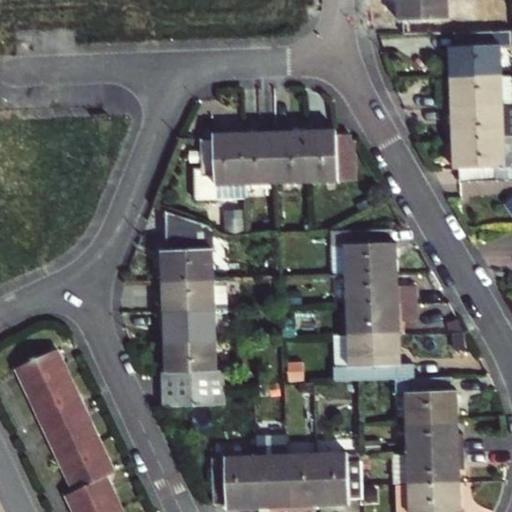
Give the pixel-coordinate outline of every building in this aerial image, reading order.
[(398,0),(400,35),(443,33),(442,18),(463,17),(461,0),(398,0)] [(452,44),(453,79),(503,77),(503,46),(511,46),(511,41),(511,30),(506,31),(456,33),(456,44),(452,44)] [(447,90),(447,108),(505,106),(503,77),(453,79),(453,90),(447,90)] [(454,125),(454,138),(506,136),(505,106),(447,108),(448,126),(454,125)] [(293,125),(275,126),(277,182),(307,181),(305,130),(293,130),(293,125)] [(277,182),(275,126),(256,127),(256,132),(245,132),(247,183),(277,182)] [(305,130),(307,181),(337,180),(337,172),(351,172),(350,133),(336,134),(336,129),(305,130)] [(213,133),(213,138),(199,138),(200,171),(194,171),(195,199),(247,198),(247,183),(245,132),(213,133)] [(511,136),(506,136),(454,138),(455,167),(460,167),(460,182),(511,180),(511,136)] [(176,237),(193,236),(192,225),(176,226),(176,237)] [(331,275),(347,274),(398,272),(397,242),(392,242),(391,228),(329,231),(331,275)] [(161,250),(162,280),(213,279),(212,235),(193,236),(176,237),(166,237),(167,250),(161,250)] [(266,274),(280,274),(280,262),(266,263),(266,274)] [(347,274),(348,305),(415,302),(415,285),(398,286),(398,272),(347,274)] [(159,293),(159,311),(215,309),(226,309),(225,278),(213,279),(162,280),(163,293),(159,293)] [(300,290),(280,291),(281,307),(300,306),(300,290)] [(349,335),(400,333),(400,320),(406,320),(416,320),(415,302),(348,305),(349,335)] [(215,309),(159,311),(160,329),(164,329),(165,342),(216,340),(215,309)] [(295,319),(282,319),(282,337),(295,337),(295,319)] [(335,381),(359,380),(396,378),(415,377),(415,361),(401,362),(400,333),(349,335),(350,367),(335,367),(335,381)] [(225,404),(225,383),(224,371),(217,371),(216,340),(165,342),(166,371),(161,371),(163,406),(225,404)] [(17,367),(28,392),(68,374),(57,349),(17,367)] [(74,511),(123,511),(107,476),(114,473),(68,374),(28,392),(31,398),(42,423),(51,443),(71,486),(73,491),(66,494),(73,509),(74,511)] [(407,393),(408,423),(459,421),(458,389),(452,390),(452,376),(415,377),(396,378),(397,393),(407,393)] [(408,423),(409,453),(464,451),(464,432),(459,432),(459,421),(408,423)] [(393,483),(399,483),(461,481),(461,469),(465,469),(464,451),(409,453),(393,453),(393,483)] [(347,452),(317,453),(319,505),(348,504),(348,498),(364,498),(363,484),(362,460),(347,461),(347,452)] [(317,453),(286,454),(288,511),(307,511),(307,506),(319,505),(317,453)] [(286,454),(257,455),(259,507),(271,507),(271,511),(288,511),(286,454)] [(259,507),(257,455),(211,457),(213,503),(227,502),(227,509),(259,507)] [(462,511),(461,481),(399,483),(400,511),(462,511)]
